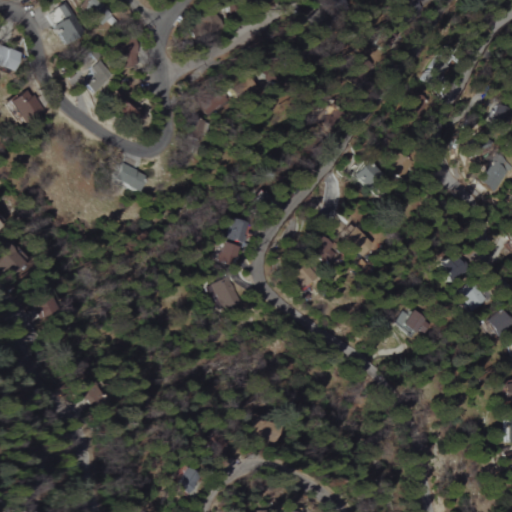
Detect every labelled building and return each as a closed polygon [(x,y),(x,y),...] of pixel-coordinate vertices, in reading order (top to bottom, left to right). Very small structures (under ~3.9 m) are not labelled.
[(85,0),(79,11),(101,25),(109,11),(92,0),(85,0)] [(62,18),(70,14),(65,5),(46,15),(63,46),(74,39),(62,18)] [(134,44),(110,46),(112,60),(135,57),(134,44)] [(0,68),(10,71),(15,52),(0,48),(0,68)] [(446,72),(442,59),(427,64),(432,76),(446,72)] [(110,76),(95,61),(87,69),(91,74),(80,85),(90,95),(110,76)] [(29,116),(20,102),(26,98),(20,90),(2,102),(17,124),(29,116)] [(106,110),(134,119),(140,101),(112,92),(106,110)] [(501,132),(506,109),(489,106),(484,128),(501,132)] [(488,193),(511,168),(495,154),(472,179),(488,193)] [(350,178),(367,192),(381,175),(364,161),(350,178)] [(139,175),(114,165),(107,182),(133,192),(139,175)] [(244,223),(226,221),(223,242),(242,244),(244,223)] [(363,246),(344,224),(331,236),(350,258),(363,246)] [(325,243),(308,235),(299,256),(321,266),(327,253),(322,251),(325,243)] [(235,248),(219,243),(212,262),(228,268),(235,248)] [(0,270),(19,275),(23,253),(0,248),(0,270)] [(439,280),(460,275),(456,258),(436,263),(439,280)] [(206,285),(217,310),(235,302),(224,277),(206,285)] [(482,301),(471,283),(453,294),(464,313),(482,301)] [(23,299),(31,320),(51,312),(43,292),(23,299)] [(478,324),(490,340),(510,324),(499,309),(478,324)] [(407,335),(419,320),(408,311),(396,325),(407,335)] [(75,390),(89,413),(104,403),(90,381),(75,390)] [(511,381),(500,384),(502,402),(511,400),(511,381)] [(248,437),(273,443),(277,426),(252,420),(248,437)] [(511,423),(500,424),(501,444),(511,443),(511,423)] [(187,495),(198,476),(183,468),(173,487),(187,495)]
